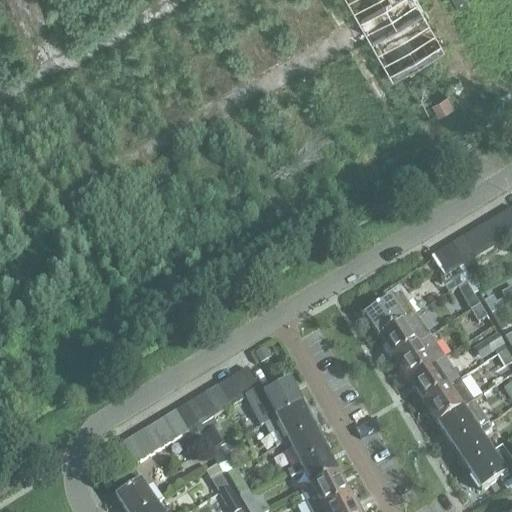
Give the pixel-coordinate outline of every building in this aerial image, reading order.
[(418,0),(350,0),(370,37),(384,30),(382,25),(421,5),(418,0)] [(511,232),(511,210),(503,216),(511,232)] [(505,243),(511,238),(511,232),(503,216),(493,222),(505,243)] [(505,243),(493,222),(483,228),(495,249),(505,243)] [(495,249),(483,228),(472,234),(485,255),(495,249)] [(472,234),(462,241),(475,262),(485,255),(472,234)] [(462,241),(452,247),(465,268),(475,262),(462,241)] [(452,247),(442,253),(455,274),(465,268),(452,247)] [(431,259),(435,266),(444,280),(455,274),(442,253),(431,259)] [(481,275),(474,263),(465,269),(471,281),(471,280),(481,275)] [(466,284),(459,272),(459,271),(449,277),(457,290),(458,290),(466,284)] [(471,292),(462,298),(470,311),(479,306),(471,292)] [(379,342),(405,324),(415,317),(400,295),(390,302),(364,319),(379,342)] [(484,304),(492,317),(500,312),(493,299),(484,304)] [(478,325),(487,320),(479,306),(470,311),(478,325)] [(511,322),(504,309),(500,312),(492,317),(491,317),(500,333),(501,332),(511,325),(511,322)] [(415,317),(405,324),(379,342),(394,363),(419,346),(430,339),(415,317)] [(499,337),(486,344),(492,355),(505,347),(499,337)] [(430,339),(419,346),(394,363),(409,385),(445,360),(430,339)] [(511,366),(511,363),(506,353),(497,357),(505,370),(511,366)] [(459,382),(445,360),(409,385),(423,406),(459,382)] [(247,370),(236,377),(249,398),(260,392),(247,370)] [(249,398),(236,377),(226,383),(239,404),(249,398)] [(431,417),(438,428),(454,417),(473,404),(459,382),(423,406),(431,417)] [(239,404),(226,383),(216,389),(229,411),(239,404)] [(263,397),(267,404),(275,421),(303,407),(291,383),(263,397)] [(511,403),(511,385),(503,391),(511,403)] [(229,411),(216,389),(206,395),(219,417),(229,411)] [(206,395),(196,401),(209,423),(219,417),(206,395)] [(196,401),(186,407),(199,429),(209,423),(196,401)] [(454,417),(438,428),(452,450),(478,433),(478,434),(489,427),(473,404),(454,417)] [(199,429),(186,407),(175,414),(188,435),(194,432),(199,429)] [(287,445),(314,431),(317,429),(310,415),(307,416),(303,407),(275,421),(287,445)] [(188,435),(175,414),(165,420),(177,442),(188,435)] [(177,442),(165,420),(154,427),(166,448),(177,442)] [(154,427),(144,433),(156,454),(166,448),(154,427)] [(299,468),(326,454),(314,431),(287,445),(299,468)] [(200,440),(194,432),(185,439),(191,447),(200,440)] [(144,433),(134,439),(146,460),(156,454),(144,433)] [(478,434),(478,433),(452,450),(467,471),(492,455),(478,434)] [(134,439),(123,446),(135,467),(146,460),(134,439)] [(511,460),(502,446),(494,452),(509,473),(511,471),(511,460)] [(227,464),(224,457),(220,449),(211,454),(217,466),(222,476),(227,476),(235,471),(227,464)] [(338,477),(326,454),(299,468),(311,491),(338,477)] [(482,494),(507,477),(492,455),(467,471),(482,494)] [(243,484),(236,471),(235,471),(227,476),(234,489),(243,484)] [(129,492),(116,500),(123,511),(147,511),(156,506),(142,484),(135,475),(123,483),(129,492)] [(308,511),(327,511),(350,501),(338,477),(311,491),(301,496),(308,511)] [(212,484),(219,496),(229,490),(221,478),(212,484)] [(219,496),(227,509),(236,503),(229,490),(219,496)] [(355,511),(350,501),(327,511),(355,511)]
